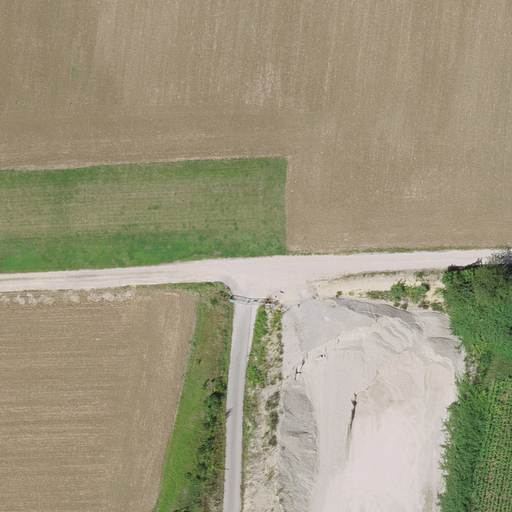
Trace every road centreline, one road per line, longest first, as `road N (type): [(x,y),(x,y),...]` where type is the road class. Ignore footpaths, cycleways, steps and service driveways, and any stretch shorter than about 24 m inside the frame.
road 1 (track): [(0,282),(511,261)]
road 2 (track): [(232,511),(253,270)]
